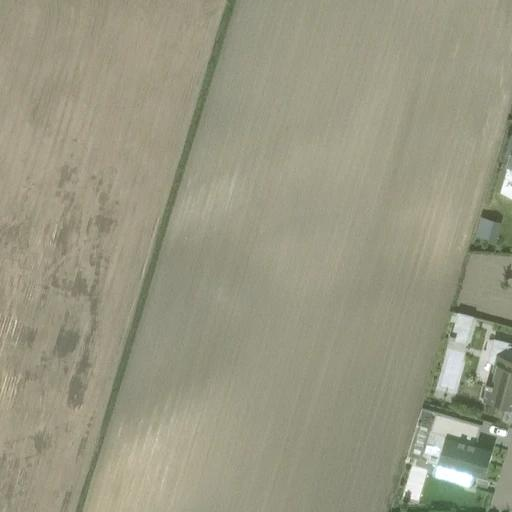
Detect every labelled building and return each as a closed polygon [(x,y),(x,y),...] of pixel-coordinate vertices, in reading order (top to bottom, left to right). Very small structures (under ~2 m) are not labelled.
[(506,173),(500,193),(511,199),(511,152),(508,166),(507,168),(508,168),(506,173)] [(459,315),(456,325),(468,328),(470,318),(459,315)] [(494,363),(489,379),(486,378),(485,382),(487,383),(482,400),(511,408),(511,346),(508,345),(502,365),(494,363)] [(421,407),(421,409),(435,413),(422,457),(439,462),(436,473),(470,483),(469,488),(471,488),(474,475),(484,477),(484,476),(483,475),(490,451),(491,452),(492,450),(475,445),(481,425),(421,407)] [(422,489),(429,467),(404,459),(391,501),(421,510),(428,491),(422,489)]
